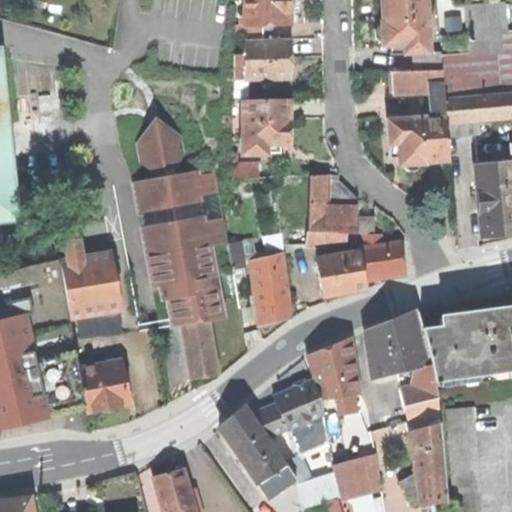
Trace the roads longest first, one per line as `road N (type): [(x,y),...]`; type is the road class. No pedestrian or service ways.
road 1 (tertiary): [(0,470),(162,433),(316,327),(435,279)]
road 2 (residential): [(435,279),(400,205),(351,164),(339,130),(335,0)]
